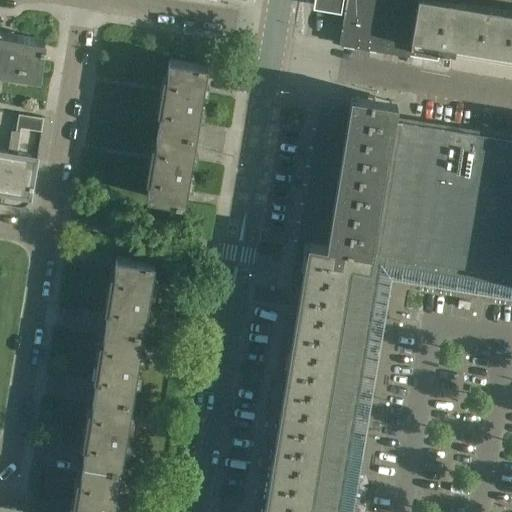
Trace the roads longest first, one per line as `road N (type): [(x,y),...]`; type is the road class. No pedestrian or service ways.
road 1 (tertiary): [(195,511),(273,60)]
road 2 (residential): [(511,96),(273,60)]
road 3 (residential): [(48,233),(88,0)]
road 4 (residential): [(15,451),(48,233)]
road 5 (residential): [(278,29),(100,0)]
